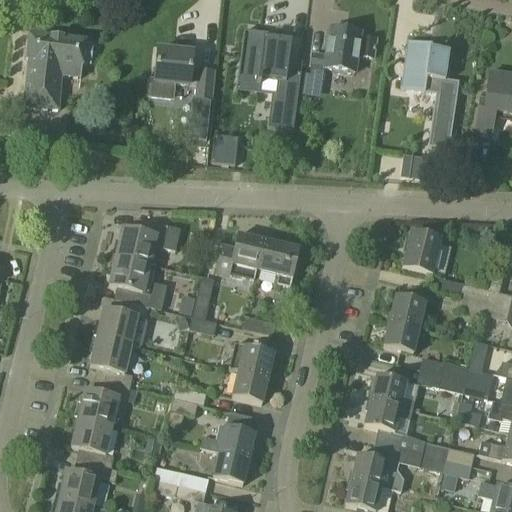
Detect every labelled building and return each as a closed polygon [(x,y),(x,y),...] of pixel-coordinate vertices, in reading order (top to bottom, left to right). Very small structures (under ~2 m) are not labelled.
[(309,78),(322,80),(323,73),(354,77),(356,59),(372,61),(375,43),(359,40),(360,36),(329,32),(325,59),(312,57),(309,78)] [(262,85),(280,87),(274,134),(292,137),(299,80),(285,78),(289,48),(267,45),(267,41),(245,38),(239,90),(261,93),(262,85)] [(28,63),(23,111),(58,114),(62,78),(80,80),(81,70),(83,70),(83,67),(90,68),(92,47),(83,46),(83,45),(29,39),(26,62),(28,63)] [(430,47),(407,44),(400,92),(434,97),(427,149),(448,152),(458,85),(444,83),(448,55),(439,53),(438,57),(429,56),(430,47)] [(153,86),(188,90),(195,91),(194,103),(193,110),(210,111),(210,104),(212,104),(215,74),(197,72),(196,75),(190,74),(192,55),(156,52),(153,86)] [(473,138),(491,141),(495,111),(511,113),(511,78),(487,75),(484,102),(478,101),(473,138)] [(46,129),(23,126),(17,126),(15,146),(43,149),(44,150),(46,129)] [(210,139),(207,167),(225,169),(228,141),(210,139)] [(424,180),(422,156),(404,157),(406,181),(424,180)] [(429,162),(426,185),(443,187),(446,164),(429,162)] [(115,260),(149,268),(153,249),(161,251),(175,254),(180,232),(140,223),(138,235),(122,231),(115,260)] [(262,244),(247,241),(237,238),(233,252),(221,249),(215,278),(228,281),(229,277),(253,283),(254,274),(255,274),(262,244)] [(262,244),(255,274),(278,280),(276,287),(289,290),(298,253),(262,244)] [(407,246),(401,271),(431,278),(437,253),(407,246)] [(483,305),(508,311),(511,300),(498,297),(502,277),(506,262),(494,259),(483,305)] [(154,269),(149,268),(115,260),(109,289),(124,293),(121,304),(148,311),(159,313),(166,289),(150,286),(154,269)] [(483,305),(485,294),(461,288),(459,299),(483,305)] [(191,321),(204,324),(209,300),(196,297),(191,321)] [(483,305),(459,299),(455,313),(480,319),(483,305)] [(388,326),(418,333),(425,307),(394,300),(388,326)] [(96,341),(131,349),(137,321),(144,322),(148,311),(121,304),(118,316),(103,312),(96,341)] [(483,305),(480,319),(505,325),(508,311),(483,305)] [(193,310),(179,307),(177,316),(191,319),(193,310)] [(178,334),(187,331),(184,320),(175,323),(178,334)] [(272,340),(275,327),(244,320),(242,333),(272,340)] [(191,321),(191,322),(188,334),(213,339),(216,327),(204,324),(191,321)] [(388,326),(382,351),(412,358),(418,333),(388,326)] [(91,382),(129,391),(134,375),(125,373),(131,349),(96,341),(89,370),(94,371),(91,382)] [(237,376),(267,383),(273,357),(243,350),(237,376)] [(438,380),(464,386),(467,373),(419,362),(416,374),(438,380)] [(511,369),(501,367),(498,381),(511,383),(511,369)] [(464,386),(488,391),(491,379),(467,373),(464,386)] [(461,398),(464,386),(438,380),(416,374),(413,386),(461,398)] [(237,376),(231,401),(261,408),(267,383),(237,376)] [(369,405),(411,415),(414,404),(402,401),(405,386),(375,379),(369,405)] [(77,422),(111,430),(131,435),(136,416),(116,412),(118,402),(125,404),(129,391),(91,382),(88,394),(84,393),(77,422)] [(170,403),(193,408),(195,403),(201,404),(204,392),(174,386),(170,403)] [(461,398),(462,398),(485,403),(488,391),(464,386),(461,398)] [(170,403),(168,411),(165,424),(178,426),(181,413),(192,416),(193,408),(170,403)] [(369,405),(363,430),(393,437),(397,421),(409,424),(411,415),(369,405)] [(508,438),(511,439),(511,410),(499,407),(496,421),(511,424),(508,438)] [(111,430),(77,422),(70,451),(86,455),(83,466),(117,474),(117,473),(110,472),(113,461),(105,459),(111,430)] [(218,457),(248,464),(254,438),(219,429),(215,444),(201,440),(199,452),(218,456),(218,457)] [(511,439),(508,438),(505,451),(480,445),(477,459),(511,467),(511,439)] [(160,445),(148,442),(147,448),(159,451),(160,445)] [(445,465),(447,454),(448,452),(421,446),(419,457),(418,458),(445,465)] [(445,465),(469,470),(472,458),(448,452),(447,454),(445,465)] [(218,457),(212,481),(242,489),(248,464),(218,457)] [(350,485),(380,492),(392,495),(400,497),(403,483),(397,475),(399,466),(386,463),(385,465),(356,458),(350,485)] [(442,477),(445,465),(418,458),(416,471),(442,477)] [(442,477),(447,478),(466,483),(469,470),(445,465),(442,477)] [(58,503),(92,511),(99,482),(114,486),(117,474),(83,466),(81,478),(65,474),(58,503)] [(151,483),(177,489),(180,477),(154,471),(151,483)] [(151,483),(148,495),(175,501),(177,489),(151,483)] [(350,485),(344,509),(355,511),(387,511),(391,496),(392,497),(392,495),(380,492),(350,485)] [(489,511),(511,511),(511,493),(480,486),(477,500),(492,504),(489,511)] [(58,503),(56,511),(92,511),(58,503)]
